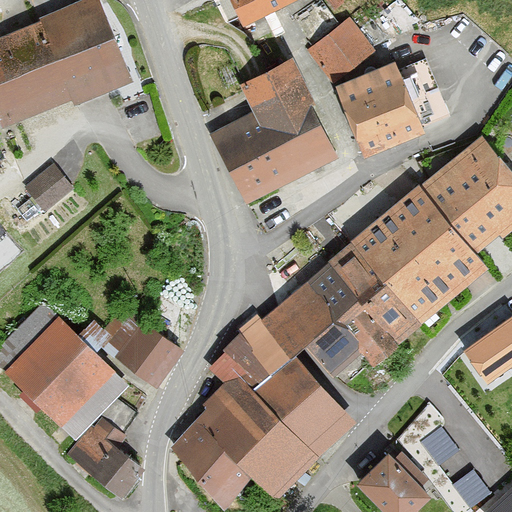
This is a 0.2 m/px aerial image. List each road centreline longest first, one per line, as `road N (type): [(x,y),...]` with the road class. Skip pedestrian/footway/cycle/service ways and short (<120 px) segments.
road 1 (tertiary): [(148,0),(224,242),(217,325),(154,449),(158,511)]
road 2 (residential): [(511,291),(451,338),(298,511)]
